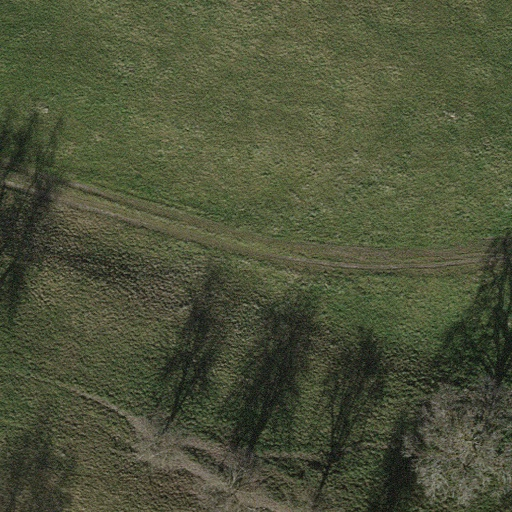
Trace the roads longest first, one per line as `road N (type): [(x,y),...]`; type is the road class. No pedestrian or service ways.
road 1 (motorway): [(511,348),(307,415),(0,491)]
road 2 (track): [(0,175),(316,261),(511,261)]
